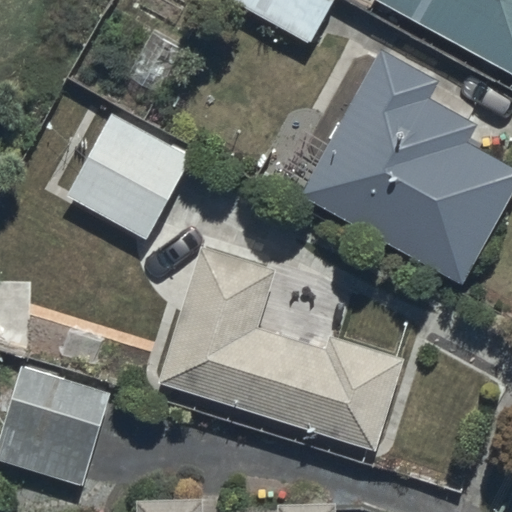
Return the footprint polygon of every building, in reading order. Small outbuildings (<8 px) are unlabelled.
[(329,0),(221,0),(310,48),(335,3),(329,0)] [(511,0),(369,0),(511,78),(511,0)] [(379,54),(299,199),(464,290),(511,203),(511,174),(469,150),(479,131),(431,104),(441,87),(379,54)] [(111,119),(67,200),(149,244),(192,163),(111,119)] [(199,252),(156,387),(376,454),(405,362),(327,338),(323,351),(260,332),(278,276),(199,252)] [(24,368),(0,446),(0,464),(83,488),(112,396),(24,368)]
